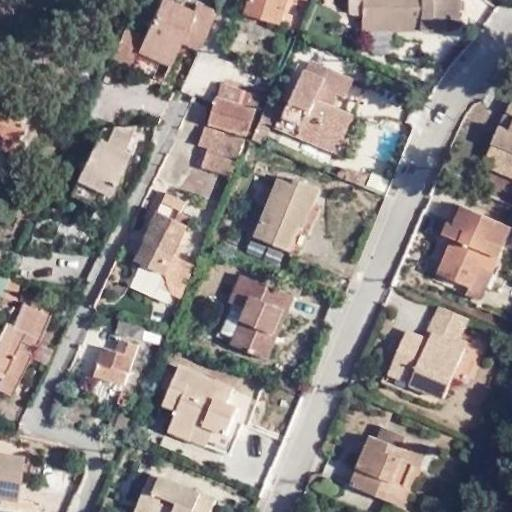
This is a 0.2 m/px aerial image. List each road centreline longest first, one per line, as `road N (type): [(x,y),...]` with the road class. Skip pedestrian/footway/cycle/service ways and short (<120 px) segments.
road 1 (residential): [(511,39),(465,78),(418,156),(281,511)]
road 2 (residential): [(77,511),(95,475),(84,450),(35,436),(27,416),(168,115),(135,102)]
